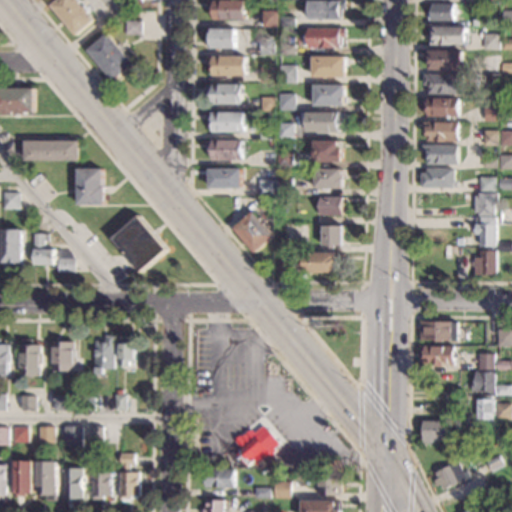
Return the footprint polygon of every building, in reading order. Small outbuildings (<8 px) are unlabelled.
[(80,0),(82,2),(80,3),(84,8),(85,6),(90,12),(89,13),(95,20),(77,36),(51,6),(57,0),(80,0)] [(122,0),(131,10),(119,21),(101,0),(122,0)] [(347,10),(343,10),(343,20),(310,20),(310,18),(308,16),(308,12),(310,10),(307,10),(307,6),(310,6),(310,0),(347,1),(347,10)] [(247,11),(250,11),(250,14),(248,14),(248,21),(215,20),(215,10),(210,10),(210,2),(215,2),(215,1),(247,1),(247,11)] [(455,21),(429,21),(429,13),(432,13),(432,4),(455,4),(455,21)] [(278,27),(263,27),(263,11),(279,12),(278,27)] [(511,27),(503,27),(503,11),(511,11),(511,27)] [(295,27),(280,27),(280,17),(295,18),(295,27)] [(142,35),(125,36),(125,21),(142,21),(142,35)] [(469,28),(468,46),(430,46),(430,27),(469,28)] [(347,38),(344,38),(344,46),(341,46),(341,48),(308,48),(309,28),(347,29),(347,38)] [(236,49),(220,49),(220,51),(216,51),(216,49),(210,49),(211,29),(236,29),(236,49)] [(119,46),(121,44),(126,50),(124,52),(134,64),(114,81),(89,51),(109,34),(119,46)] [(500,51),(485,50),(485,34),(501,35),(500,51)] [(276,55),(261,55),(261,38),(276,38),(276,55)] [(511,52),(502,52),(502,40),(511,40),(511,52)] [(296,46),(296,56),(280,55),(280,45),(296,46)] [(463,70),(430,70),(430,61),(425,61),(425,50),(463,51),(463,70)] [(501,73),(484,73),(485,56),(501,56),(501,73)] [(248,76),(214,76),(214,67),(208,67),(208,57),(248,57),(248,76)] [(346,58),(349,58),(349,67),(346,67),(346,78),(313,77),(314,57),(346,58)] [(511,75),(503,75),(503,64),(511,64),(511,75)] [(297,83),(280,83),(280,66),(297,66),(297,83)] [(277,84),(262,83),(262,68),(277,68),(277,84)] [(464,95),(429,94),(429,86),(424,86),(424,74),(464,75),(464,95)] [(500,98),(485,98),(485,83),(500,84),(500,98)] [(243,88),(245,88),(245,94),(243,94),(243,104),(213,104),(213,95),(208,95),(208,85),(243,85),(243,88)] [(345,106),(315,106),(315,96),(313,96),(313,91),(315,91),(315,85),(346,86),(345,106)] [(511,98),(502,98),(502,87),(511,87),(511,98)] [(34,113),(26,113),(26,114),(17,114),(17,113),(13,113),(13,115),(4,115),(4,113),(0,113),(0,89),(35,89),(34,113)] [(296,111),(279,111),(280,95),(296,95),(296,111)] [(276,112),(262,111),(262,98),(277,98),(276,112)] [(461,117),(428,117),(428,107),(424,107),(424,99),(428,99),(428,98),(462,98),(461,117)] [(499,122),(485,122),(485,108),(499,108),(499,122)] [(511,121),(501,121),(501,111),(511,111),(511,121)] [(341,122),(347,122),(346,132),(333,132),(333,134),(317,133),(317,132),(308,132),(309,127),(301,127),(301,113),(309,113),(309,112),(341,113),(341,122)] [(246,122),(248,122),(248,127),(246,127),(246,132),(213,132),(213,122),(208,122),(208,113),(213,113),(246,113),(246,122)] [(273,114),(272,125),(265,124),(266,114),(273,114)] [(461,142),(427,142),(427,130),(423,130),(424,122),(461,122),(461,142)] [(295,124),(295,140),(279,140),(279,124),(295,124)] [(276,140),(261,140),(261,125),(276,125),(276,140)] [(499,146),(485,146),(485,131),(500,131),(499,146)] [(511,146),(500,146),(501,131),(511,131),(511,146)] [(80,161),(25,161),(25,141),(80,141),(80,161)] [(244,161),(214,160),(214,152),(207,152),(207,141),(244,141),(244,161)] [(340,142),(344,142),(344,163),(316,162),(316,160),(314,160),(314,153),(315,153),(316,141),(340,141),(340,142)] [(460,146),(460,165),(428,165),(428,153),(423,153),(423,146),(428,146),(428,145),(460,146)] [(293,167),(278,167),(278,152),(293,153),(293,167)] [(276,167),(260,167),(261,153),(276,153),(276,167)] [(511,169),(500,169),(500,155),(511,155),(511,169)] [(498,169),(484,169),(484,161),(498,161),(498,169)] [(103,186),(105,186),(105,205),(78,205),(78,169),(103,170),(103,186)] [(242,189),(210,189),(210,169),(242,169),(242,189)] [(343,178),(344,178),(344,189),(316,189),(316,180),(314,180),(314,175),(316,175),(316,169),(343,170),(343,178)] [(456,170),(456,182),(459,182),(459,188),(423,188),(423,173),(428,173),(428,169),(456,170)] [(498,192),(481,192),(481,177),(497,177),(498,177),(498,192)] [(293,195),(278,195),(278,179),(293,179),(293,195)] [(511,190),(500,190),(500,179),(511,179),(511,190)] [(276,195),(260,195),(260,180),(276,181),(276,195)] [(20,210),(3,209),(4,193),(20,193),(20,210)] [(499,206),(496,205),(496,216),(480,216),(480,213),(476,213),(476,197),(480,197),(480,193),(499,194),(499,206)] [(276,212),(260,211),(260,198),(276,198),(276,212)] [(343,216),(320,216),(321,198),(344,198),(343,216)] [(511,209),(511,225),(501,225),(501,209),(511,209)] [(276,236),(255,254),(234,229),(254,211),(276,236)] [(167,250),(141,273),(113,240),(139,217),(167,250)] [(497,247),(481,247),(481,235),(475,235),(476,217),(497,218),(497,247)] [(344,246),(324,246),(325,227),(345,227),(344,246)] [(22,264),(12,264),(12,268),(2,268),(3,230),(23,230),(22,264)] [(49,242),(45,242),(45,249),(55,249),(55,265),(34,265),(34,234),(49,235),(49,242)] [(511,253),(499,253),(499,242),(500,243),(500,237),(511,237),(511,253)] [(457,246),(457,253),(451,255),(451,258),(446,258),(446,246),(457,246)] [(74,259),(76,259),(76,272),(58,272),(58,251),(71,251),(74,259)] [(497,275),(474,275),(475,267),(473,267),(473,262),(475,262),(475,258),(481,258),(481,251),(497,251),(497,275)] [(339,254),(343,254),(343,272),(338,272),(338,273),(306,273),(306,253),(339,253),(339,254)] [(292,273),(276,273),(276,257),(292,257),(292,273)] [(459,341),(443,341),(443,344),(436,344),(436,341),(422,341),(422,322),(459,323),(459,341)] [(511,346),(498,347),(498,330),(511,330),(511,346)] [(114,370),(94,369),(95,341),(106,341),(106,336),(115,336),(114,370)] [(135,362),(129,362),(129,367),(120,367),(120,338),(135,338),(135,362)] [(1,345),(10,345),(10,376),(0,376),(0,339),(1,339),(1,345)] [(41,377),(22,376),(23,341),(42,342),(41,377)] [(74,372),(53,372),(53,342),(74,342),(74,372)] [(456,366),(421,366),(421,346),(456,347),(456,366)] [(495,355),(495,370),(479,370),(480,355),(495,355)] [(511,362),(511,372),(497,371),(497,361),(511,362)] [(495,396),(481,395),(481,392),(472,392),(472,383),(476,383),(476,373),(496,373),(495,396)] [(511,386),(511,396),(497,395),(497,386),(511,386)] [(69,396),(69,412),(53,411),(54,395),(69,396)] [(126,411),(115,411),(115,395),(126,396),(126,411)] [(36,412),(21,411),(21,396),(36,397),(36,412)] [(492,401),(495,401),(495,420),(478,420),(478,400),(482,400),(482,396),(493,397),(492,401)] [(94,411),(85,411),(85,397),(92,397),(94,397),(94,411)] [(511,421),(497,420),(497,404),(511,404),(511,421)] [(452,441),(434,441),(434,443),(424,443),(425,421),(453,421),(452,441)] [(280,445),(255,466),(235,442),(242,436),(244,438),(253,431),(255,434),(264,426),(280,445)] [(75,443),(64,443),(64,427),(75,427),(75,443)] [(103,443),(92,444),(92,428),(103,427),(103,443)] [(28,443),(13,443),(13,428),(29,428),(28,443)] [(54,443),(38,443),(38,428),(39,428),(54,429),(54,443)] [(246,456),(240,461),(236,456),(242,451),(246,456)] [(447,467),(425,478),(417,462),(439,451),(447,467)] [(135,465),(130,465),(130,473),(140,473),(139,496),(131,496),(131,500),(120,500),(120,473),(123,473),(123,465),(120,465),(120,454),(135,454),(135,465)] [(505,464),(492,471),(488,462),(501,456),(505,464)] [(33,494),(24,494),(24,497),(15,497),(15,462),(33,462),(33,494)] [(57,501),(48,501),(48,496),(38,496),(38,462),(57,462),(57,501)] [(465,473),(469,471),(472,478),(445,491),(442,485),(438,487),(435,481),(439,479),(437,474),(460,463),(465,473)] [(0,464),(0,494),(9,495),(9,465),(0,464)] [(83,500),(63,500),(64,469),(83,469),(83,500)] [(235,470),(234,488),(205,488),(205,470),(235,470)] [(112,497),(104,497),(104,500),(92,500),(92,473),(112,473),(112,497)] [(342,496),(319,495),(320,474),(343,475),(342,496)] [(291,500),(275,499),(275,481),(292,482),(291,500)] [(266,489),(271,489),(271,499),(256,499),(256,489),(258,489),(258,485),(266,485),(266,489)] [(225,511),(204,511),(204,507),(207,507),(207,500),(225,501),(225,511)] [(342,511),(303,511),(303,501),(342,502),(342,511)]
